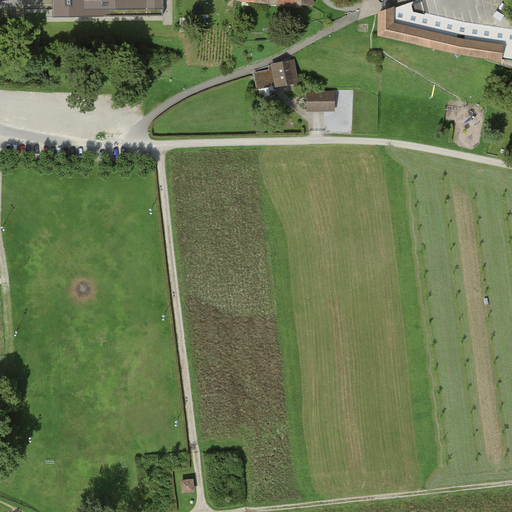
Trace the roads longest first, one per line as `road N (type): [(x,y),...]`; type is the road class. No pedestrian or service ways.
road 1 (track): [(160,146),(203,511)]
road 2 (unclassified): [(341,141),(95,147),(0,129)]
road 3 (track): [(511,483),(246,511)]
road 4 (track): [(511,167),(341,141)]
